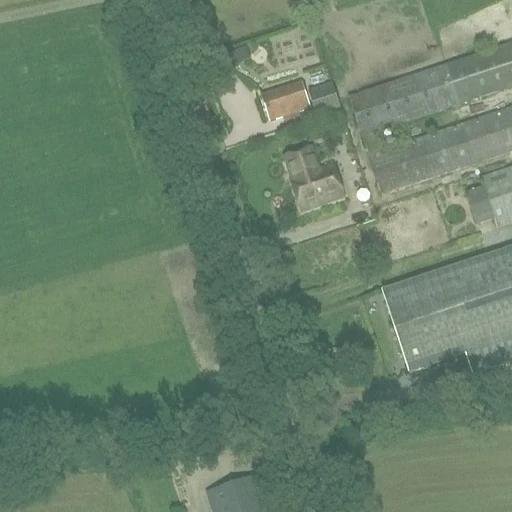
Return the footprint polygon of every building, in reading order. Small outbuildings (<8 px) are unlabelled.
[(350,100),(363,138),(511,84),(511,42),(511,41),(350,100)] [(302,84),(263,97),(271,123),(310,110),(302,84)] [(342,113),(332,85),(309,93),(319,121),(342,113)] [(511,111),(368,159),(380,197),(511,154),(511,111)] [(312,148),(284,158),(291,179),(290,180),(301,213),(345,198),(334,165),(320,170),(312,148)] [(511,169),(478,180),(495,229),(511,223),(511,169)] [(475,376),(511,363),(511,250),(383,293),(411,377),(469,357),(475,376)] [(330,288),(350,281),(347,273),(327,280),(330,288)] [(316,360),(321,374),(336,369),(336,368),(332,355),(316,360)] [(269,511),(257,477),(207,494),(212,511),(269,511)] [(183,510),(204,503),(197,484),(176,490),(183,510)]
